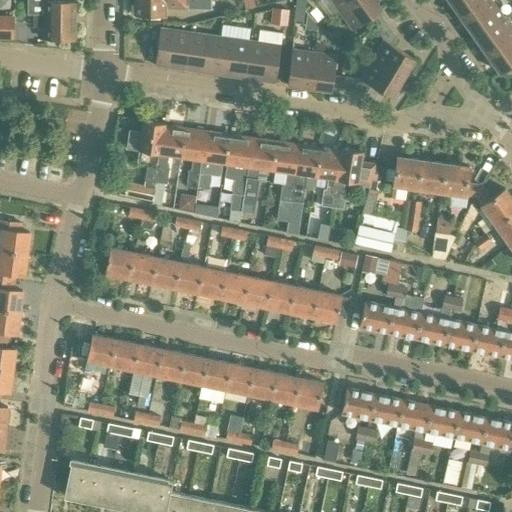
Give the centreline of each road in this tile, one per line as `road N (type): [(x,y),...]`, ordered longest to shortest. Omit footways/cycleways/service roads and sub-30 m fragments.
road 1 (residential): [(511,390),(51,306)]
road 2 (residential): [(105,74),(404,120),(482,111)]
road 3 (residential): [(36,511),(51,306)]
road 4 (residential): [(482,111),(409,0)]
road 5 (residential): [(78,196),(105,74)]
